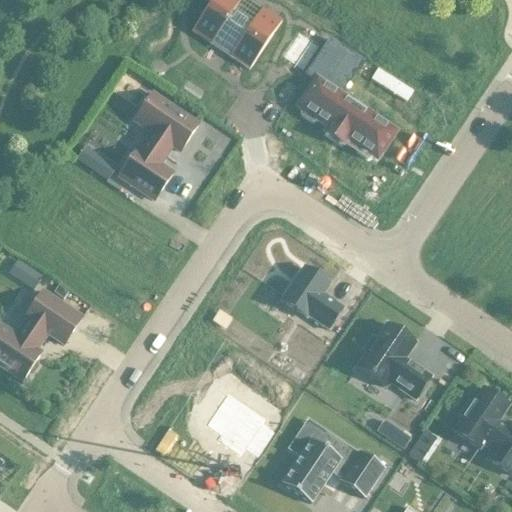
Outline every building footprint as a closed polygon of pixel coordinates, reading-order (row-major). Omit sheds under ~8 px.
[(242,0),(211,0),(189,33),(209,46),(209,45),(228,58),(227,59),(229,60),(232,55),(239,60),(236,64),(247,72),(279,23),(260,10),(259,11),(242,0)] [(314,80),(295,109),(298,111),(298,117),(310,125),(315,122),(325,129),(321,136),(339,148),(344,141),(354,148),(354,154),(366,162),(371,160),(374,162),(394,134),(337,96),(353,73),(333,59),(317,82),(314,80)] [(196,127),(149,95),(131,122),(149,134),(137,153),(134,151),(116,178),(152,202),(171,175),(157,166),(170,148),(178,153),(196,127)] [(56,147),(67,158),(78,146),(67,135),(56,147)] [(100,160),(91,174),(104,183),(113,169),(100,160)] [(76,243),(116,270),(133,245),(93,218),(76,243)] [(511,232),(498,253),(511,263),(511,232)] [(17,254),(57,280),(71,260),(30,234),(17,254)] [(301,269),(279,303),(304,320),(305,318),(325,332),(340,310),(320,296),(327,287),(301,269)] [(27,270),(18,284),(31,292),(40,278),(27,270)] [(56,287),(51,294),(61,301),(65,294),(56,287)] [(0,329),(0,370),(19,384),(38,355),(33,352),(43,335),(61,347),(79,321),(39,294),(21,320),(24,322),(13,338),(0,329)] [(365,355),(354,370),(383,389),(386,384),(413,402),(429,379),(402,361),(413,345),(384,325),(373,342),(370,339),(361,352),(365,355)] [(466,403),(457,417),(461,420),(452,434),(477,450),(480,446),(490,452),(484,461),(509,477),(511,473),(511,428),(508,426),(505,429),(496,422),(506,407),(481,390),(470,406),(466,403)] [(225,395),(203,427),(217,437),(213,442),(215,443),(215,444),(216,445),(217,444),(223,448),(222,449),(224,450),(224,449),(234,456),(234,457),(235,458),(236,457),(238,458),(263,421),(225,395)] [(395,431),(387,442),(400,451),(408,440),(395,431)] [(297,459),(297,460),(279,486),(308,505),(329,474),(339,481),(337,484),(361,500),(382,470),(358,454),(356,456),(346,471),(336,464),(338,461),(309,442),(308,444),(296,436),(286,451),(297,459)]
